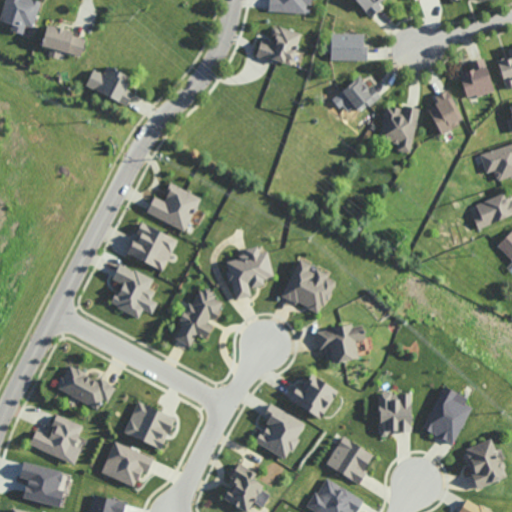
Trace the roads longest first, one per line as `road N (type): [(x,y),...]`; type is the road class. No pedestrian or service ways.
road 1 (residential): [(240,0),(214,67),(150,130),(0,418)]
road 2 (residential): [(53,312),(227,407)]
road 3 (residential): [(272,338),(227,407),(179,511)]
